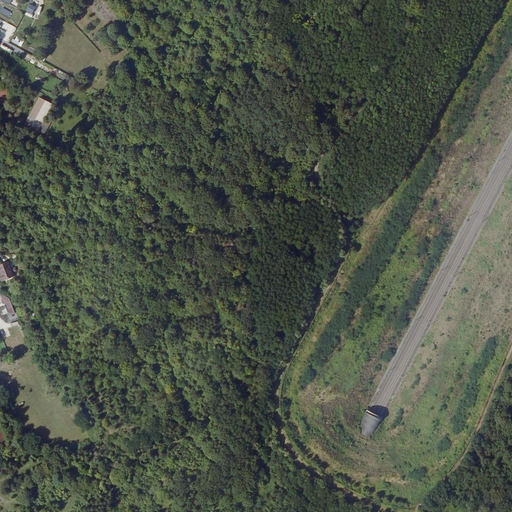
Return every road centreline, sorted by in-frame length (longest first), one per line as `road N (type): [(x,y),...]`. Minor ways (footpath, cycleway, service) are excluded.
road 1 (track): [(390,511),(301,464),(281,435),(275,396),(289,354),(354,242),(349,219),(326,191),(324,169),(388,89),(435,0)]
road 2 (track): [(324,169),(301,178),(235,235),(148,208),(40,245),(0,245)]
road 3 (track): [(324,169),(141,0)]
